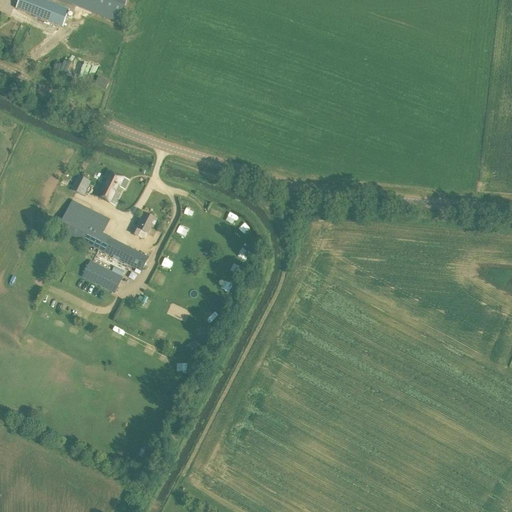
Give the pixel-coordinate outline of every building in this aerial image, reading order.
[(63,28),(70,10),(43,0),(19,0),(16,9),(63,28)] [(20,30),(18,35),(25,38),(28,33),(20,30)] [(53,72),(62,63),(54,55),(45,63),(53,72)] [(106,90),(110,83),(99,77),(95,84),(106,90)] [(125,191),(130,181),(107,170),(94,196),(115,207),(123,190),(125,191)] [(83,197),(91,182),(77,176),(70,190),(83,197)] [(142,272),(150,257),(103,233),(110,220),(66,198),(52,227),(96,249),(129,266),(133,268),(142,272)] [(186,218),(194,222),(198,213),(190,209),(186,218)] [(152,229),(157,220),(144,214),(137,228),(134,227),(131,233),(144,240),(147,234),(148,234),(151,228),(152,229)] [(233,214),(230,218),(239,223),(242,219),(233,214)] [(179,236),(189,241),(193,233),(182,229),(179,236)] [(172,274),(177,265),(169,260),(163,269),(172,274)] [(91,262),(91,261),(82,278),(114,294),(122,279),(123,277),(122,277),(119,275),(122,271),(122,270),(114,267),(112,272),(100,266),(91,262)] [(228,301),(217,295),(210,307),(221,313),(228,301)] [(153,337),(156,328),(145,324),(142,333),(153,337)] [(119,341),(127,345),(130,335),(123,332),(119,341)] [(203,352),(197,341),(185,348),(191,359),(203,352)]
